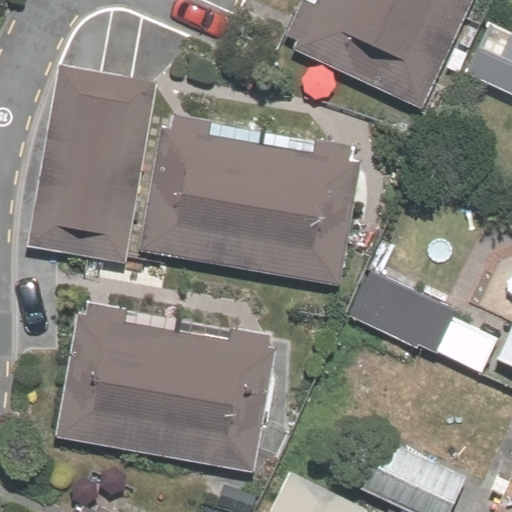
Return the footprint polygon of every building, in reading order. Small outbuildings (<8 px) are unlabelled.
[(460,0),(288,0),(267,46),(409,111),(460,0)] [(511,33),(477,18),(453,72),(511,97),(511,33)] [(44,56),(12,248),(112,265),(145,73),(44,56)] [(352,160),(155,123),(130,252),(328,289),(352,160)] [(363,267),(339,325),(472,379),(496,322),(363,267)] [(511,307),(484,363),(511,377),(511,307)] [(262,341),(62,315),(46,441),(245,467),(262,341)] [(343,343),(291,463),(406,511),(438,511),(485,404),(343,343)] [(505,507),(502,511),(511,511),(511,448),(488,500),(505,507)] [(354,511),(357,506),(280,471),(261,511),(354,511)] [(160,511),(76,476),(61,511),(160,511)]
